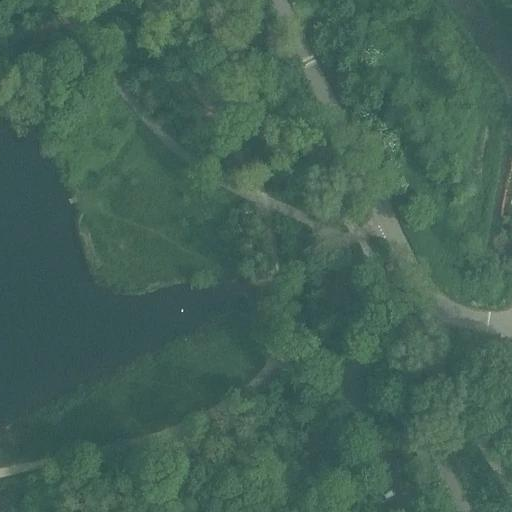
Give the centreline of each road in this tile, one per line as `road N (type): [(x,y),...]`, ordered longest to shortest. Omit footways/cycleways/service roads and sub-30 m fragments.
road 1 (unknown): [(234,0),(393,303),(511,498)]
road 2 (unclassified): [(277,0),(417,285),(438,311),(462,322),(511,322)]
